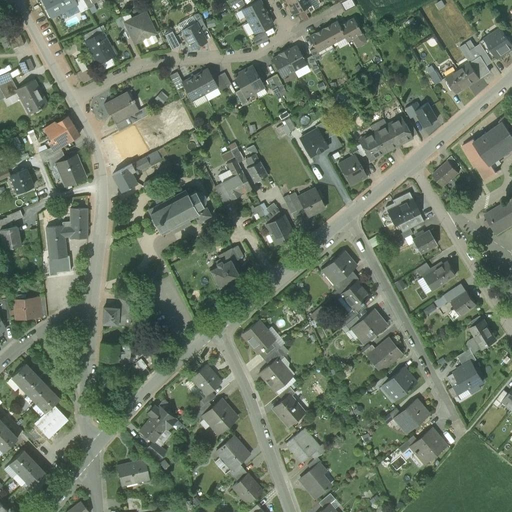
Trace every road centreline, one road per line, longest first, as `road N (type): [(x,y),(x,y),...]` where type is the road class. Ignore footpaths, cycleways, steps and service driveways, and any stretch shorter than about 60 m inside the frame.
road 1 (residential): [(288,36),(252,54),(150,63),(72,100)]
road 2 (residential): [(345,218),(451,414)]
road 3 (residential): [(92,302),(102,186),(72,100)]
road 4 (unclassified): [(291,511),(217,326)]
road 5 (residential): [(410,165),(511,335)]
road 6 (residential): [(87,458),(217,326)]
road 7 (residential): [(217,326),(345,218)]
road 8 (residential): [(87,458),(92,302)]
road 9 (residential): [(511,78),(410,165)]
